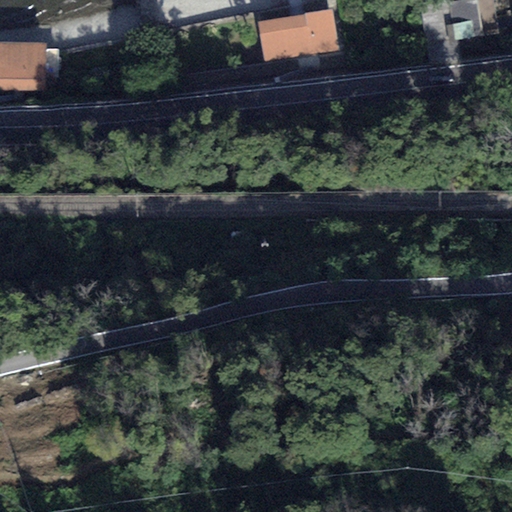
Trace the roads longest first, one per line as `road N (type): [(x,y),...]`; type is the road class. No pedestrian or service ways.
road 1 (tertiary): [(511,283),(277,299),(0,372)]
road 2 (primary): [(0,122),(112,117),(511,71)]
